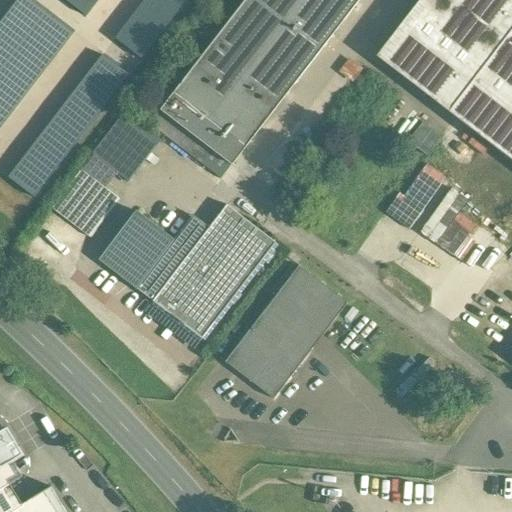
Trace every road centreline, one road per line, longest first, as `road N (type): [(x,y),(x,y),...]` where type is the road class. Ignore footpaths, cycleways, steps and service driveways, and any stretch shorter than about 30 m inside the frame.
road 1 (residential): [(229,439),(511,457)]
road 2 (primary): [(0,311),(131,437),(189,511)]
